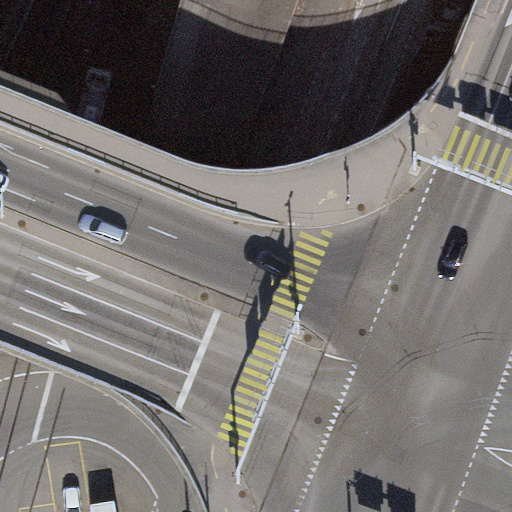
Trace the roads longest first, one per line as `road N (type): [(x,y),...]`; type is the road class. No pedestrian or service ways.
road 1 (trunk): [(437,401),(384,328),(0,169)]
road 2 (trunk): [(0,284),(340,423),(437,401)]
road 3 (primary): [(437,401),(511,209)]
road 4 (primary): [(391,511),(437,401)]
